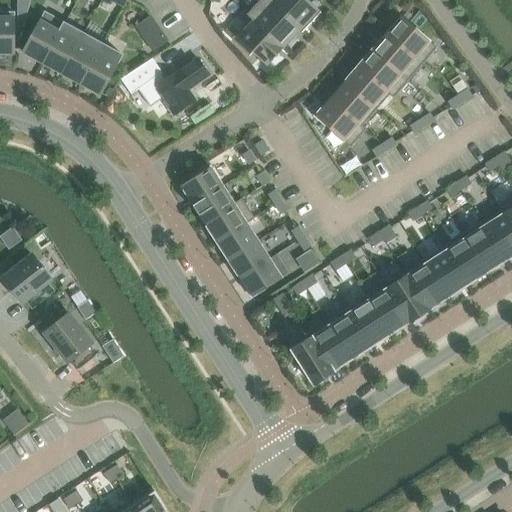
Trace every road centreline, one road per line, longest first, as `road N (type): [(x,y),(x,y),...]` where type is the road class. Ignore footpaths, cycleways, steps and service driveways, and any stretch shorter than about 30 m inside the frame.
road 1 (residential): [(121,204),(303,79),(337,45),(359,0)]
road 2 (tertiary): [(121,204),(286,456)]
road 3 (tertiary): [(511,316),(286,456)]
road 4 (residential): [(0,336),(62,410),(116,410),(142,433)]
road 5 (tertiary): [(121,204),(86,153),(37,123),(0,113)]
road 6 (residential): [(511,109),(434,0)]
